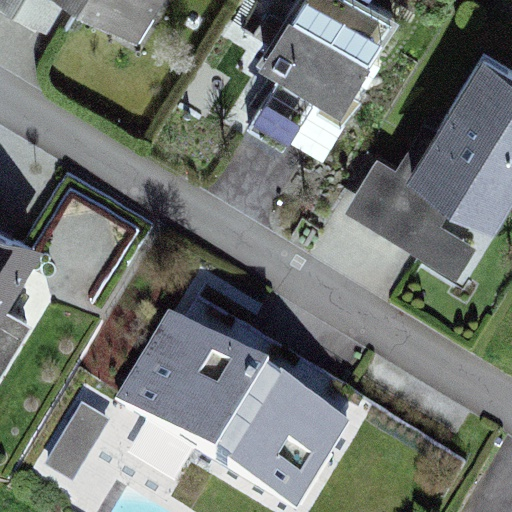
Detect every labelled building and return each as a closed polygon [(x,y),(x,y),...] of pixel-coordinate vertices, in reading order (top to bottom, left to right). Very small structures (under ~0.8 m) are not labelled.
[(100,0),(149,26),(163,0),(100,0)] [(290,75),(324,96),(377,11),(358,0),(264,0),(238,42),(290,75)] [(458,242),(511,156),(511,76),(470,51),(380,194),(458,242)] [(0,335),(41,270),(0,244),(0,335)] [(285,506),(340,422),(180,317),(125,401),(285,506)]
